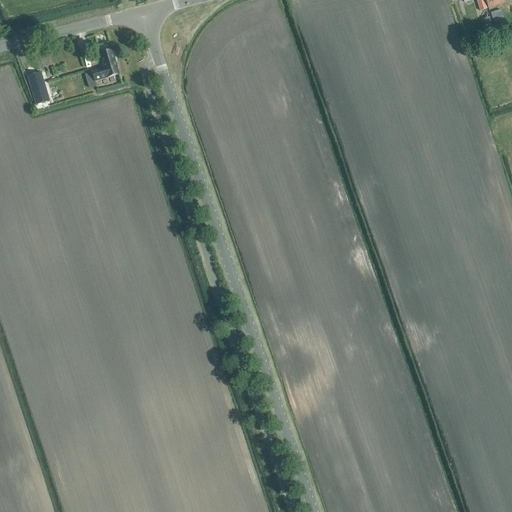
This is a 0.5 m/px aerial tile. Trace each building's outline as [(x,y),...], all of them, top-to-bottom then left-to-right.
[(487,9),(484,0),(476,0),(480,12),(487,9)] [(485,0),(488,9),(507,4),(505,0),(485,0)] [(496,28),(508,26),(505,10),(493,12),(496,28)] [(489,18),(484,20),(488,33),(493,31),(489,18)] [(85,76),(89,89),(96,87),(95,83),(119,75),(118,70),(119,69),(117,64),(116,63),(112,51),(101,54),(105,70),(85,76)] [(41,74),(27,78),(36,106),(50,101),(41,74)]
